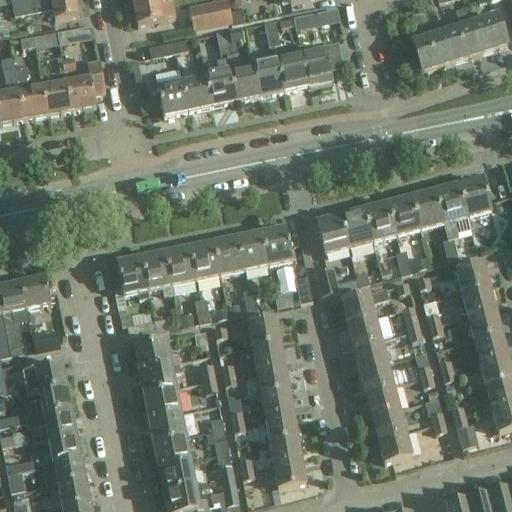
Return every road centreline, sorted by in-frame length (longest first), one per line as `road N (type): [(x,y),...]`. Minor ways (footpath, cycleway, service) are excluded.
road 1 (tertiary): [(131,190),(511,112)]
road 2 (residential): [(125,511),(67,203)]
road 3 (residential): [(344,511),(307,317)]
road 4 (residential): [(102,0),(128,126),(121,142)]
road 5 (residential): [(121,142),(0,163)]
